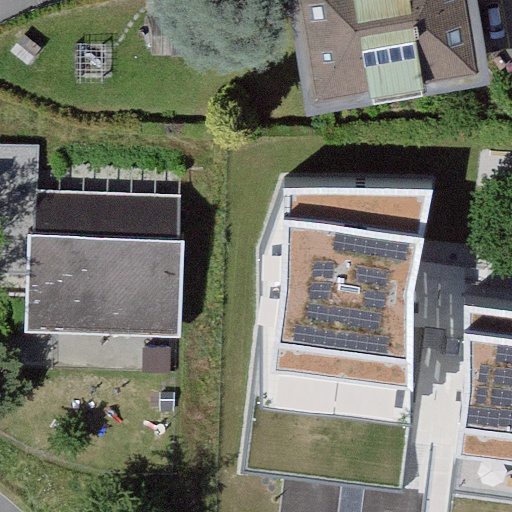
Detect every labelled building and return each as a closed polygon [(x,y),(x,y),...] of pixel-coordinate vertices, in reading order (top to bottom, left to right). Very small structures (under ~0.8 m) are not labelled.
[(300,0),(317,101),(483,73),(470,0),(300,0)] [(77,34),(78,80),(110,75),(107,30),(77,34)] [(0,218),(27,219),(26,330),(188,333),(190,165),(48,163),(49,135),(0,134),(0,218)] [(285,286),(280,366),(413,385),(412,297),(430,195),(291,191),(285,286)] [(468,389),(460,456),(511,463),(511,315),(468,311),(468,389)]
